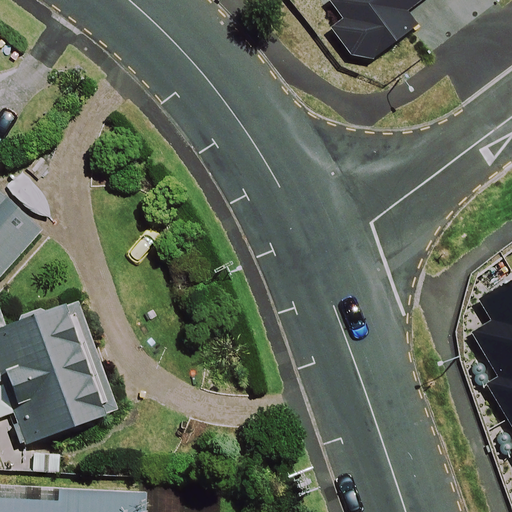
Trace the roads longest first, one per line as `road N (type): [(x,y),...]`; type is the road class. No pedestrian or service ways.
road 1 (tertiary): [(313,246),(261,150),(208,77),(127,0)]
road 2 (tertiary): [(404,511),(313,246)]
road 3 (residential): [(313,246),(373,222),(511,117)]
